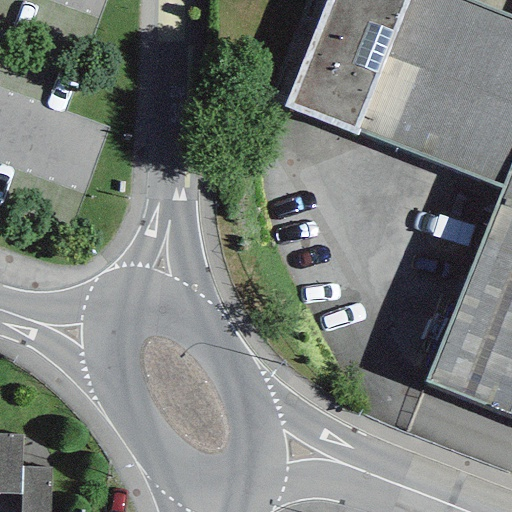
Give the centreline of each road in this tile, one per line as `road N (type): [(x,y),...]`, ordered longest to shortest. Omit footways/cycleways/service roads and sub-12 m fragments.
road 1 (residential): [(169,0),(168,197)]
road 2 (residential): [(201,326),(168,197)]
road 3 (residential): [(338,465),(460,511)]
road 4 (residential): [(0,315),(108,376)]
